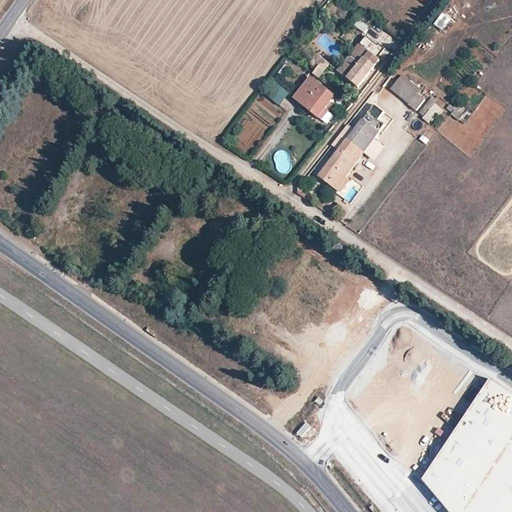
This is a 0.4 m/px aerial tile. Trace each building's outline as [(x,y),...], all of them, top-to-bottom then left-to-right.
[(433,23),(443,30),(451,18),(442,12),(433,23)] [(366,32),(370,26),(357,18),(353,24),(366,32)] [(365,36),(338,72),(359,88),(378,64),(375,62),(385,48),(378,43),(377,45),(365,36)] [(313,75),(319,80),(326,71),(319,66),(313,75)] [(402,74),(390,89),(417,110),(429,96),(402,74)] [(294,100),(319,119),(335,99),(309,80),(294,100)] [(266,95),(280,105),(289,93),(276,83),(266,95)] [(431,123),(443,108),(430,98),(418,114),(431,123)] [(318,175),(339,191),(349,178),(346,175),(379,131),(384,124),(377,119),(383,111),(373,104),(362,118),(361,117),(318,175)] [(89,239),(104,216),(81,201),(66,224),(89,239)] [(192,279),(211,259),(193,241),(174,261),(192,279)] [(319,350),(357,284),(310,257),(272,323),(319,350)] [(380,324),(386,328),(351,387),(420,427),(463,353),(388,310),(380,324)] [(511,511),(511,392),(489,378),(421,479),(448,511),(511,511)] [(258,394),(269,402),(274,395),(261,385),(255,391),(258,394)]
